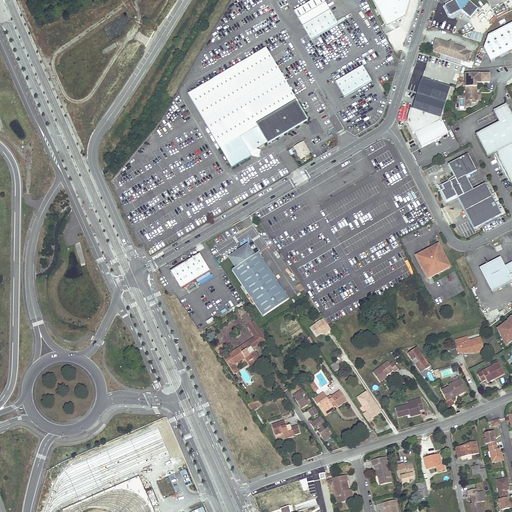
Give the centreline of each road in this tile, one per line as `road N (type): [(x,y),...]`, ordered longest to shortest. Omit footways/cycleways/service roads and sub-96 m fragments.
road 1 (tertiary): [(139,274),(92,149),(184,0)]
road 2 (unclassified): [(387,126),(139,274)]
road 3 (trunk): [(0,144),(17,183),(13,374),(0,404)]
road 4 (residential): [(387,126),(454,243),(467,246),(511,224)]
road 5 (residential): [(353,451),(495,402)]
road 6 (unclassified): [(428,0),(387,126)]
road 7 (residential): [(236,492),(353,451)]
road 8 (unclassified): [(236,492),(187,382)]
